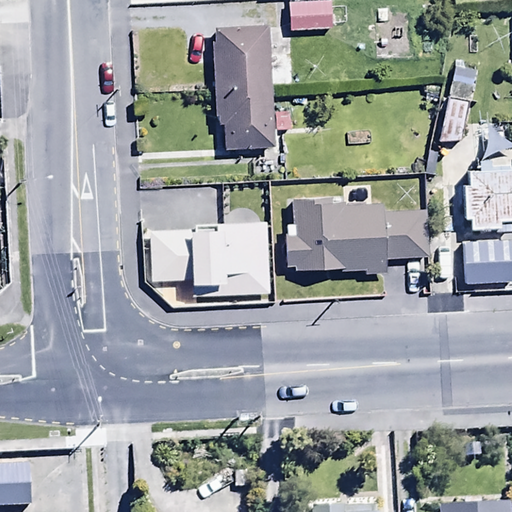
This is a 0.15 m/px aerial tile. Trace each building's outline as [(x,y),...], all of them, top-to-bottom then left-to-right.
[(325,0),(283,0),(285,32),(327,30),(325,0)] [(270,146),(263,22),(210,24),(211,40),(207,40),(211,124),(218,124),(219,149),(270,146)] [(444,94),(434,140),(460,138),(468,99),(444,94)] [(463,182),(458,182),(458,215),(464,215),(464,226),(483,226),(483,232),(507,232),(507,219),(511,218),(511,166),(507,166),(507,157),(473,157),(473,168),(463,168),(463,182)] [(290,264),(290,269),(359,267),(359,272),(382,271),(381,257),(424,255),(422,208),(377,209),(377,202),(337,204),(337,194),(287,196),(288,232),(280,232),(281,264),(290,264)] [(261,223),(144,227),(146,282),(185,281),(186,298),(263,296),(261,223)] [(310,500),(310,511),(375,511),(376,504),(341,505),(341,499),(310,500)] [(506,511),(506,501),(434,504),(433,511),(506,511)]
